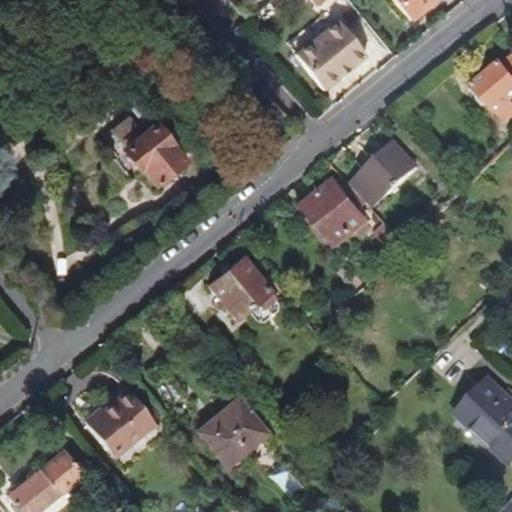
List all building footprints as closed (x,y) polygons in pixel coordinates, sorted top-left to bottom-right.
[(391,0),(410,22),(435,0),(391,0)] [(337,21),(294,55),(322,91),(338,78),(336,76),(348,67),(349,68),(365,56),(337,21)] [(205,44),(198,50),(209,62),(216,56),(205,44)] [(209,62),(198,50),(187,60),(213,90),(225,79),(209,62)] [(501,62),(474,85),(497,113),(498,112),(507,123),(511,118),(511,105),(510,103),(511,100),(511,57),(504,64),(501,62)] [(154,186),(183,162),(154,126),(123,150),(138,170),(140,169),(154,186)] [(373,210),(418,168),(394,142),(384,152),(380,148),(369,158),(373,162),(349,184),(367,204),(373,210)] [(335,169),(329,161),(322,167),(329,175),(335,169)] [(338,247),(368,222),(359,211),(367,204),(349,184),(343,177),(337,183),(336,181),(305,207),(338,247)] [(396,256),(406,246),(385,223),(375,233),(396,256)] [(207,287),(234,320),(255,303),(261,310),(275,299),(241,259),(207,287)] [(511,463),(511,400),(489,380),(457,414),(511,465),(511,463)] [(162,415),(140,387),(130,395),(152,422),(162,415)] [(154,425),(152,422),(130,395),(127,391),(85,425),(105,451),(120,439),(126,447),(154,425)] [(236,400),(196,432),(225,467),(242,453),(265,434),(236,400)] [(120,439),(105,451),(112,459),(126,447),(120,439)] [(35,511),(83,475),(64,452),(8,496),(20,511),(35,511)] [(242,453),(225,467),(230,473),(246,459),(242,453)]
